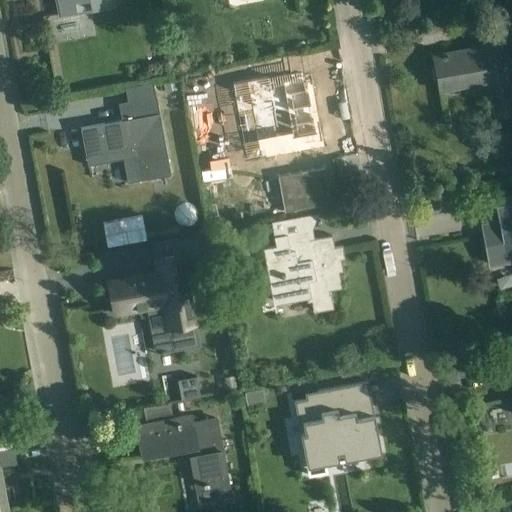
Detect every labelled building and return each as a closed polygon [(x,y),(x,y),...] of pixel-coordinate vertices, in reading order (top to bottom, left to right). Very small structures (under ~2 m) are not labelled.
[(113,5),(112,0),(56,0),(59,16),(76,13),(73,1),(80,0),(89,0),(91,9),(113,5)] [(511,112),(511,63),(506,33),(481,37),(483,47),(433,56),(439,90),(489,80),(495,116),(511,112)] [(303,76),(281,80),(282,84),(270,86),(268,75),(231,82),(233,93),(236,108),(237,108),(238,114),(251,111),(260,157),(279,153),(279,154),(324,146),(321,130),(320,130),(314,94),(313,95),(312,88),(306,89),(303,76)] [(154,81),(124,86),(130,118),(80,128),(86,156),(106,153),(108,161),(123,158),(128,183),(171,174),(154,81)] [(175,82),(163,84),(165,92),(177,90),(175,82)] [(323,168),(278,176),(284,212),(330,203),(323,168)] [(499,223),(481,227),(488,264),(508,260),(508,256),(511,255),(511,204),(496,208),(499,223)] [(308,233),(307,231),(273,237),(275,246),(264,248),(274,304),(311,297),(314,312),(334,309),(331,293),(329,293),(329,291),(342,288),(339,272),(343,272),(341,259),(345,259),(342,246),(334,247),(332,235),(311,239),(309,233),(308,233)] [(208,232),(187,236),(190,257),(212,253),(208,232)] [(147,274),(108,281),(114,314),(153,307),(163,305),(168,331),(172,351),(199,346),(182,253),(180,253),(155,258),(157,272),(147,274)] [(196,376),(177,379),(181,399),(200,396),(196,376)] [(318,396),(294,401),(298,425),(303,424),(304,433),(302,434),(300,434),(304,456),(305,457),(326,453),(327,460),(332,459),(331,458),(361,453),(361,454),(373,451),(372,447),(380,446),(375,422),(368,424),(367,417),(374,416),(373,408),(363,410),(358,385),(368,383),(367,381),(317,391),(318,396)] [(262,389),(245,392),(247,405),(264,402),(262,389)] [(191,422),(190,415),(136,425),(141,456),(189,448),(196,487),(226,482),(227,487),(228,487),(215,417),(191,422)] [(0,466),(16,464),(13,448),(0,450),(0,511),(7,510),(3,489),(0,489),(0,466)]
